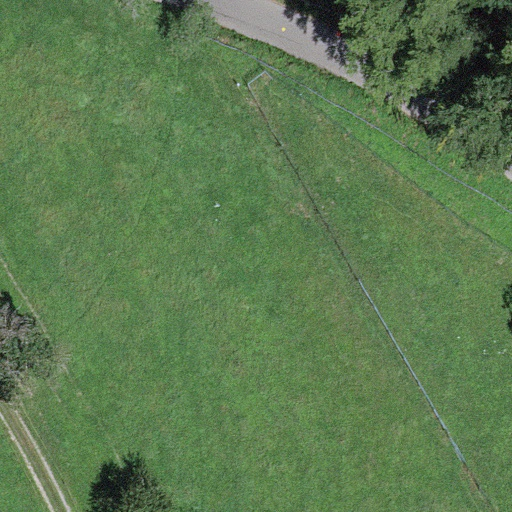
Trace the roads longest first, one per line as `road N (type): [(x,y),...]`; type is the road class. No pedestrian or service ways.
road 1 (tertiary): [(219,0),(511,117)]
road 2 (track): [(0,390),(60,511)]
